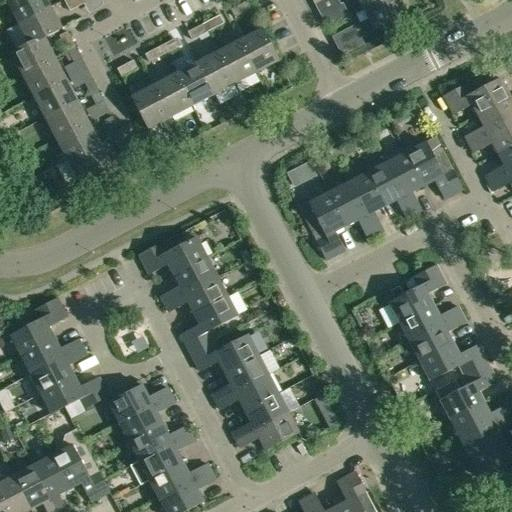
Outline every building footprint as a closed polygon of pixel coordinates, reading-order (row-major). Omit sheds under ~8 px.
[(9,0),(6,2),(18,24),(51,7),(47,0),(9,0)] [(64,0),(70,12),(91,1),(89,0),(64,0)] [(400,0),(376,0),(363,7),(374,29),(407,12),(400,0)] [(235,18),(251,10),(247,2),(231,10),(235,18)] [(342,3),(320,15),(326,26),(348,14),(342,3)] [(18,24),(28,44),(29,46),(44,38),(45,39),(63,30),(51,7),(18,24)] [(224,24),(220,16),(204,25),(208,33),(224,24)] [(193,41),(208,33),(204,25),(189,33),(193,41)] [(354,25),(332,37),(338,48),(360,36),(354,25)] [(239,41),(256,74),(279,62),(261,29),(239,41)] [(59,35),(68,52),(75,48),(66,31),(59,35)] [(29,46),(28,44),(10,54),(22,76),(55,59),(45,39),(44,38),(29,46)] [(160,48),(165,55),(182,46),(178,39),(160,48)] [(235,85),(256,74),(239,41),(218,52),(235,85)] [(75,48),(68,52),(73,62),(80,57),(75,48)] [(150,63),(165,55),(160,48),(146,55),(150,63)] [(218,52),(196,63),(214,96),(235,85),(218,52)] [(22,76),(33,97),(66,80),(55,59),(22,76)] [(138,69),(134,61),(118,70),(122,77),(138,69)] [(192,107),(214,96),(196,63),(175,74),(192,107)] [(192,107),(175,74),(154,85),(171,118),(192,107)] [(83,82),(90,94),(98,90),(91,78),(83,82)] [(472,104),(478,116),(511,99),(500,78),(472,92),(468,84),(443,97),(452,114),(472,104)] [(77,101),(66,80),(33,97),(45,119),(77,101)] [(149,130),(171,118),(154,85),(132,97),(149,130)] [(96,105),(103,101),(98,90),(90,94),(96,105)] [(511,122),(511,101),(511,99),(478,116),(484,128),(465,138),(469,146),(511,122)] [(45,119),(56,140),(89,122),(77,101),(45,119)] [(104,121),(112,137),(120,133),(112,117),(104,121)] [(56,140),(67,161),(100,143),(89,122),(56,140)] [(511,146),(511,122),(469,146),(473,153),(491,143),(498,155),(511,146)] [(128,149),(120,133),(112,137),(120,153),(128,149)] [(435,137),(405,152),(423,186),(433,181),(443,200),(462,190),(435,137)] [(68,189),(111,166),(100,143),(67,161),(56,166),(68,189)] [(511,171),(511,146),(498,155),(504,166),(485,176),(489,184),(511,171)] [(405,152),(386,162),(414,215),(421,211),(412,192),(423,186),(405,152)] [(386,162),(367,172),(384,206),(396,200),(406,219),(414,215),(386,162)] [(511,171),(489,184),(493,191),(511,182),(511,181),(511,171)] [(384,206),(367,172),(348,182),(375,235),(382,231),(373,212),(384,206)] [(348,182),(328,192),(346,226),(357,220),(367,239),(375,235),(348,182)] [(346,226),(328,192),(299,208),(326,260),(344,251),(334,232),(346,226)] [(167,253),(162,244),(138,256),(148,275),(167,265),(173,276),(207,259),(196,238),(167,253)] [(246,249),(240,252),(245,262),(251,258),(246,249)] [(179,287),(161,297),(164,304),(216,277),(207,259),(173,276),(179,287)] [(251,260),(242,265),(247,274),(255,269),(251,260)] [(446,283),(436,265),(412,277),(417,287),(388,302),(399,323),(433,305),(427,293),(446,283)] [(187,303),(193,314),(226,296),(216,277),(164,304),(168,312),(187,303)] [(181,335),(190,353),(213,341),(208,331),(237,316),(226,296),(193,314),(199,326),(181,335)] [(10,335),(21,356),(54,338),(48,327),(67,317),(57,298),(33,310),(39,320),(10,335)] [(439,316),(433,305),(399,323),(409,342),(462,314),(458,306),(439,316)] [(466,322),(462,314),(409,342),(419,361),(454,343),(448,331),(466,322)] [(213,341),(190,353),(200,372),(219,362),(225,374),(258,356),(248,336),(219,351),(213,341)] [(60,350),(54,338),(21,356),(31,374),(83,347),(78,340),(60,350)] [(464,376),(488,364),(478,344),(460,354),(454,343),(419,361),(430,380),(459,365),(464,376)] [(41,394),(74,376),(68,365),(87,355),(83,347),(31,374),(41,394)] [(212,394),(216,402),(268,375),(258,356),(225,374),(230,385),(212,394)] [(497,381),(488,364),(464,376),(469,384),(440,400),(450,420),(484,402),(478,390),(497,381)] [(239,400),(245,411),(278,394),(268,375),(216,402),(220,410),(239,400)] [(81,389),(74,376),(41,394),(51,413),(80,398),(85,408),(109,396),(100,378),(81,389)] [(122,396),(108,403),(119,423),(171,395),(167,387),(148,397),(139,381),(120,391),(122,396)] [(319,388),(312,391),(316,398),(322,395),(319,388)] [(232,433),(236,441),(288,413),(278,394),(245,411),(251,423),(232,433)] [(175,403),(171,395),(119,423),(129,442),(162,424),(156,413),(175,403)] [(323,395),(314,400),(319,409),(328,404),(323,395)] [(10,398),(0,403),(0,404),(4,413),(15,408),(10,398)] [(490,413),(484,402),(450,420),(460,439),(511,412),(511,410),(508,403),(490,413)] [(411,403),(399,409),(405,421),(413,416),(415,410),(411,403)] [(511,412),(460,439),(470,458),(504,440),(499,429),(511,421),(511,412)] [(288,413),(236,441),(240,448),(259,438),(265,450),(298,433),(288,413)] [(23,424),(16,427),(18,432),(25,428),(23,424)] [(168,436),(162,424),(129,442),(139,461),(191,434),(187,426),(168,436)] [(13,429),(0,435),(5,445),(17,439),(13,429)] [(52,455),(70,490),(81,484),(91,502),(109,492),(76,429),(65,435),(61,441),(65,449),(52,455)] [(176,451),(195,441),(191,434),(139,461),(130,466),(140,485),(149,480),(182,463),(176,451)] [(511,450),(510,451),(504,440),(470,458),(481,478),(510,463),(511,467),(511,450)] [(66,511),(58,496),(70,490),(52,455),(33,465),(57,511),(66,511)] [(188,474),(182,463),(149,480),(159,499),(212,471),(208,463),(188,474)] [(47,511),(57,511),(33,465),(14,476),(31,509),(43,503),(47,511)] [(216,479),(212,471),(159,499),(166,511),(181,511),(203,501),(197,490),(216,479)] [(368,495),(355,472),(337,481),(346,500),(335,506),(338,511),(363,511),(357,501),(368,495)] [(26,511),(31,509),(14,476),(0,482),(0,495),(8,511),(26,511)] [(313,511),(338,511),(335,506),(324,511),(314,493),(306,497),(313,511)] [(8,511),(0,495),(0,511),(8,511)] [(313,511),(306,497),(299,501),(304,511),(313,511)]
